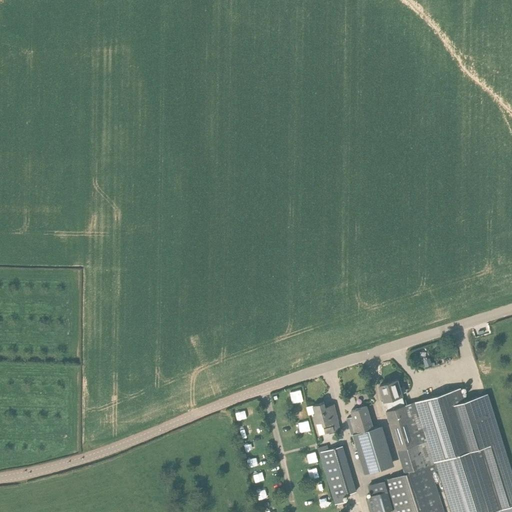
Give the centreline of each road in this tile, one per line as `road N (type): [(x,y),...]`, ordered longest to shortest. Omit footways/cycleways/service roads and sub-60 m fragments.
road 1 (tertiary): [(0,479),(103,452),(281,382),(511,309)]
road 2 (track): [(327,367),(364,511)]
